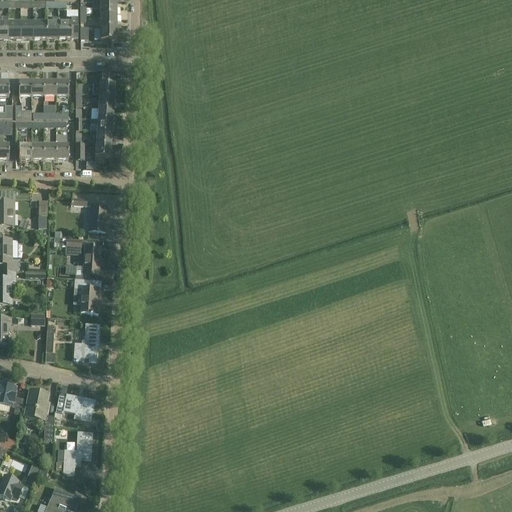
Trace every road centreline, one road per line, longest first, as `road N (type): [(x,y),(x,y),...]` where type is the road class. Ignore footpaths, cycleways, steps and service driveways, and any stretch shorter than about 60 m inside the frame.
road 1 (track): [(472,473),(416,226)]
road 2 (unclassified): [(511,446),(297,511)]
road 3 (residential): [(114,387),(125,180)]
road 4 (residential): [(0,61),(132,63)]
road 5 (residential): [(0,180),(125,180)]
road 6 (residential): [(107,511),(114,387)]
